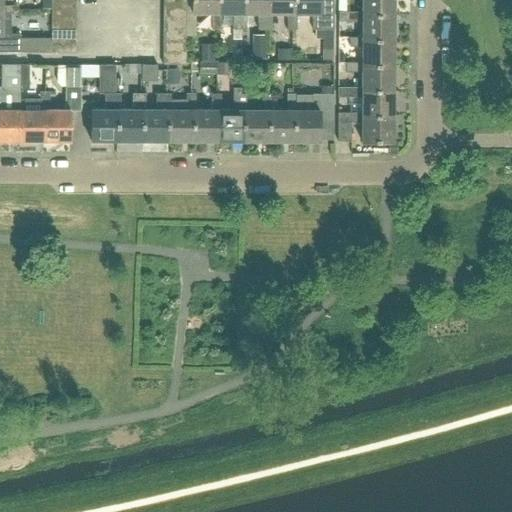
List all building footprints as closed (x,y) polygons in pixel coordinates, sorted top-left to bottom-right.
[(221,29),(221,13),(218,13),(217,0),(191,0),(191,6),(187,6),(187,36),(195,36),(196,13),(211,13),(211,29),(221,29)] [(243,0),(217,0),(218,13),(221,13),(232,13),(233,38),(241,38),(241,29),(246,29),(246,13),(243,13),(243,0)] [(271,29),(271,13),(268,13),(267,0),(243,0),(243,13),(246,13),(258,13),(258,29),(271,29)] [(297,29),(297,13),(293,13),(292,0),(267,0),(268,13),(271,13),(286,13),(286,29),(297,29)] [(292,0),(293,13),(297,13),(312,13),(312,29),(333,29),(333,0),(292,0)] [(361,0),(361,11),(361,14),(394,14),(393,0),(361,0)] [(18,5),(2,5),(2,9),(0,8),(0,50),(19,51),(19,33),(11,33),(11,13),(18,13),(18,5)] [(51,16),(75,16),(75,5),(51,5),(51,16)] [(163,17),(187,18),(187,6),(163,6),(163,17)] [(394,39),(394,14),(361,14),(361,11),(345,11),(345,21),(361,21),(361,37),(361,39),(394,39)] [(51,28),(75,28),(75,16),(51,16),(51,28)] [(162,29),(186,29),(187,18),(163,17),(162,29)] [(50,39),(75,40),(75,28),(51,28),(50,39)] [(186,41),(186,29),(162,29),(162,41),(186,41)] [(393,64),(394,39),(361,39),(361,37),(345,36),(345,46),(361,46),(361,61),(361,64),(393,64)] [(50,39),(50,51),(75,52),(75,40),(50,39)] [(162,52),(186,53),(186,41),(162,41),(162,52)] [(214,43),(196,43),(196,59),(214,59),(214,43)] [(162,52),(162,64),(186,65),(186,53),(162,52)] [(215,60),(199,60),(199,72),(215,72),(215,60)] [(361,89),(393,90),(393,64),(361,64),(361,61),(345,61),(345,71),(361,71),(361,87),(361,89)] [(0,139),(18,140),(19,109),(19,63),(1,63),(1,86),(0,86),(0,139)] [(64,109),(49,109),(44,109),(44,140),(70,140),(70,110),(80,110),(80,64),(64,64),(64,109)] [(117,108),(120,108),(120,92),(114,92),(115,64),(98,64),(98,92),(110,92),(110,108),(90,108),(90,140),(117,140),(117,108)] [(393,115),(393,90),(361,89),(361,87),(338,87),(338,96),(361,97),(361,112),(361,115),(393,115)] [(18,140),(44,140),(44,109),(49,109),(49,91),(39,91),(39,97),(24,97),(24,109),(19,109),(18,140)] [(135,108),(120,108),(117,108),(117,140),(142,140),(142,108),(145,108),(145,92),(135,92),(135,108)] [(160,108),(145,108),(142,108),(142,140),(167,140),(167,109),(171,109),(171,92),(160,92),(160,108)] [(185,109),(171,109),(167,109),(167,140),(192,141),(192,109),(195,109),(196,93),(185,92),(185,109)] [(211,109),(195,109),(192,109),(192,141),(217,141),(218,109),(221,109),(221,93),(211,93),(211,109)] [(236,109),(221,109),(218,109),(217,141),(242,141),(243,109),(246,109),(246,93),(236,93),(236,109)] [(261,109),(246,109),(243,109),(242,141),(267,141),(267,109),(271,109),(271,93),(261,93),(261,109)] [(286,109),(271,109),(267,109),(267,141),(293,141),(293,109),(296,109),(296,94),(296,93),(286,93),(286,109)] [(312,94),(296,94),(296,109),(293,109),(293,141),(319,141),(319,118),(333,118),(333,94),(312,93),(312,94)] [(361,115),(361,112),(338,111),(337,140),(350,140),(351,121),(361,121),(361,141),(393,141),(393,115),(361,115)]
